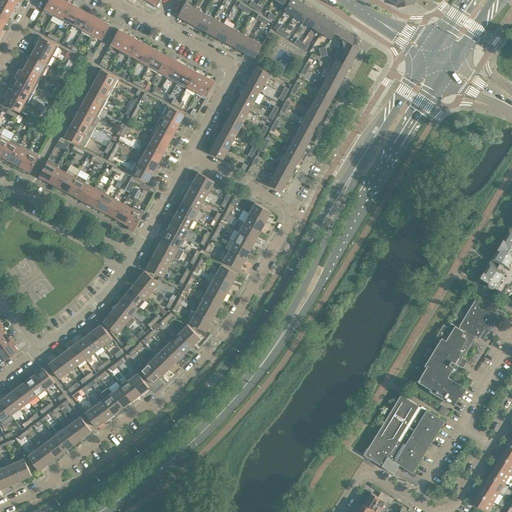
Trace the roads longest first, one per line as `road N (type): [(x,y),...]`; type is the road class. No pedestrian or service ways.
road 1 (residential): [(189,153),(293,211),(240,311),(167,398),(145,403),(56,470),(50,483),(0,509)]
road 2 (secondary): [(429,54),(358,171),(276,344)]
road 3 (secondary): [(276,344),(330,271),(449,68)]
road 4 (residential): [(189,153),(130,263),(38,349)]
road 5 (secondary): [(102,511),(212,424),(276,344)]
road 6 (residential): [(160,25),(233,70),(189,153)]
road 7 (residential): [(336,511),(364,468),(435,511)]
road 8 (residential): [(441,511),(453,507),(511,408)]
